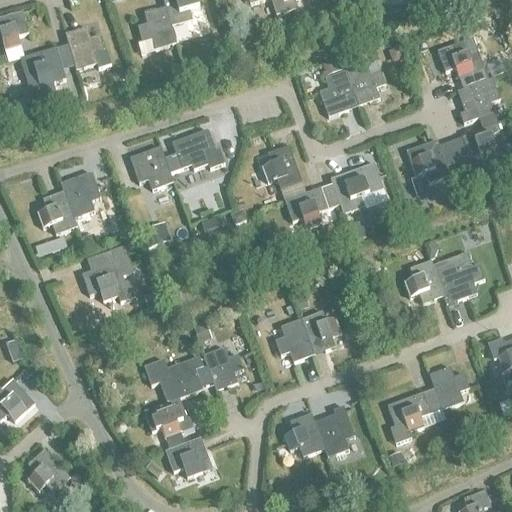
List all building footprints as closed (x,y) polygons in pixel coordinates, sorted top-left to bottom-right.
[(160,0),(164,12),(165,12),(170,33),(171,33),(171,31),(192,26),(189,14),(198,12),(194,0),(160,0)] [(247,0),(250,9),(271,3),(272,2),(270,0),(236,0),(237,2),(241,0),(247,0)] [(270,0),(272,2),(271,3),(277,20),(297,14),(294,3),(303,1),(302,0),(270,0)] [(77,1),(70,3),(72,11),(80,9),(77,1)] [(165,12),(164,12),(144,18),(146,30),(137,32),(142,48),(151,45),(155,56),(176,50),(171,33),(170,33),(165,12)] [(335,26),(348,29),(352,16),(339,12),(335,26)] [(20,51),(18,41),(27,38),(21,16),(0,21),(0,45),(1,45),(4,55),(20,51)] [(293,27),(280,31),(284,42),(297,38),(293,27)] [(86,32),(64,39),(75,74),(96,69),(97,73),(110,69),(106,55),(104,55),(99,38),(89,41),(86,32)] [(471,42),(437,55),(444,76),(454,73),(458,82),(475,76),(482,73),(478,63),(471,42)] [(215,59),(222,64),(229,51),(221,47),(215,59)] [(399,49),(387,54),(392,64),(403,60),(399,49)] [(19,63),(29,95),(33,93),(37,108),(56,102),(52,88),(65,84),(55,52),(19,63)] [(322,68),(326,80),(344,74),(339,62),(322,68)] [(365,69),(345,76),(357,111),(379,103),(375,95),(386,91),(380,75),(377,65),(365,69)] [(357,111),(345,76),(323,84),(327,94),(317,98),(326,122),(357,111)] [(463,116),(458,118),(461,128),(477,123),(492,118),(489,108),(499,105),(491,83),(455,96),(463,116)] [(492,118),(477,123),(481,133),(495,128),(492,118)] [(460,141),(468,163),(479,159),(482,169),(497,164),(501,173),(511,168),(511,145),(503,149),(495,128),(481,133),(460,141)] [(175,158),(163,162),(168,177),(191,169),(193,174),(208,169),(210,174),(225,168),(219,153),(215,155),(208,134),(171,147),(175,158)] [(406,156),(416,182),(425,179),(429,189),(450,181),(437,145),(406,156)] [(163,162),(159,151),(129,163),(137,186),(147,183),(151,194),(171,186),(171,184),(168,177),(163,162)] [(261,172),(266,188),(275,184),(279,194),(300,186),(288,151),(266,159),(270,169),(261,172)] [(360,174),(329,185),(342,221),(363,213),(360,203),(383,195),(373,169),(360,174)] [(61,186),(63,195),(64,195),(73,222),(73,221),(95,214),(92,203),(101,200),(95,184),(92,175),(61,186)] [(468,186),(472,196),(484,192),(480,181),(468,186)] [(464,185),(451,190),(455,202),(468,197),(464,185)] [(14,188),(3,192),(8,202),(14,200),(16,194),(14,188)] [(283,205),(291,226),(300,223),(303,232),(319,227),(316,218),(325,214),(317,193),(283,205)] [(64,195),(63,195),(42,203),(45,213),(35,217),(41,233),(51,229),(55,237),(76,230),(73,221),(73,222),(64,195)] [(242,215),(230,219),(234,229),(246,225),(242,215)] [(218,221),(200,228),(203,236),(221,229),(218,221)] [(360,226),(347,231),(352,244),(365,240),(360,226)] [(165,232),(142,241),(146,254),(170,245),(165,232)] [(92,237),(80,241),(84,252),(96,248),(92,237)] [(62,241),(47,247),(50,257),(66,251),(62,241)] [(423,246),(429,263),(434,261),(437,253),(434,243),(423,246)] [(80,277),(88,300),(98,296),(101,305),(116,300),(118,306),(133,300),(127,284),(123,285),(121,280),(133,276),(123,249),(110,254),(114,265),(80,277)] [(257,259),(262,273),(275,269),(270,255),(257,259)] [(433,274),(432,274),(443,301),(446,309),(476,298),(472,288),(484,284),(478,269),(470,272),(466,261),(433,274)] [(412,283),(403,286),(409,302),(418,298),(422,309),(443,301),(432,274),(433,274),(429,265),(409,273),(412,283)] [(151,295),(142,298),(147,312),(156,309),(151,295)] [(304,299),(295,302),(298,312),(307,309),(304,299)] [(320,315),(300,322),(313,358),(334,351),(330,340),(339,337),(333,322),(324,326),(320,315)] [(313,358),(300,322),(279,330),(283,340),(273,344),(279,359),(289,356),(293,365),(313,358)] [(193,330),(199,346),(210,342),(204,326),(193,330)] [(498,361),(504,376),(511,371),(511,343),(503,347),(501,343),(489,348),(495,362),(498,361)] [(236,388),(232,378),(242,373),(236,358),(226,362),(223,353),(202,360),(215,395),(236,388)] [(163,363),(143,370),(151,390),(159,387),(166,407),(179,402),(202,393),(195,373),(202,371),(199,361),(181,367),(165,373),(163,363)] [(449,371),(428,378),(433,392),(441,413),(461,405),(458,396),(467,392),(462,377),(453,381),(449,371)] [(2,395),(0,396),(0,424),(7,419),(14,427),(25,416),(33,408),(28,402),(13,385),(2,395)] [(420,397),(386,410),(393,431),(389,433),(395,448),(410,442),(408,436),(422,431),(418,422),(429,418),(441,413),(433,393),(420,397)] [(166,407),(143,415),(151,436),(161,432),(169,454),(184,448),(180,437),(192,432),(189,422),(186,423),(178,402),(166,407)] [(507,402),(498,406),(502,418),(511,414),(507,402)] [(314,426),(324,452),(327,461),(349,453),(345,445),(355,441),(344,409),(333,413),(335,418),(314,426)] [(302,461),(324,452),(314,426),(311,417),(289,425),(293,435),(283,439),(289,454),(299,450),(302,461)] [(116,426),(114,429),(116,433),(120,435),(124,434),(125,430),(124,426),(120,424),(116,426)] [(169,454),(164,455),(172,477),(182,473),(186,482),(212,473),(200,442),(184,448),(169,454)] [(28,485),(38,496),(45,490),(53,498),(69,483),(45,457),(37,464),(36,463),(29,470),(36,478),(28,485)] [(389,461),(393,472),(405,467),(401,457),(389,461)] [(351,479),(337,484),(343,498),(356,493),(351,479)] [(466,511),(490,511),(483,494),(465,502),(467,511),(466,511)]
